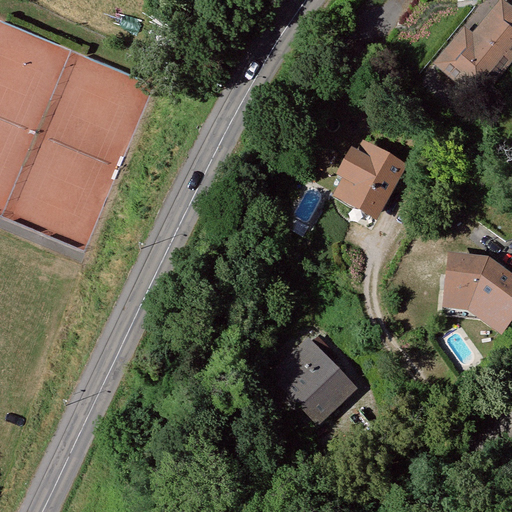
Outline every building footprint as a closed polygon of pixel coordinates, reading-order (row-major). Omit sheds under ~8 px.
[(431,70),(471,103),(511,54),(511,25),(495,10),(464,46),(450,47),(431,70)] [(332,82),(348,92),(365,64),(349,54),(332,82)] [(331,201),(365,219),(390,173),(357,155),(352,165),(340,185),(331,201)] [(340,185),(352,165),(343,160),(331,181),(340,185)] [(498,331),(511,311),(511,286),(484,266),(449,263),(444,307),(467,308),(498,331)] [(299,347),(264,380),(306,424),(329,402),(322,394),(333,383),(299,347)]
